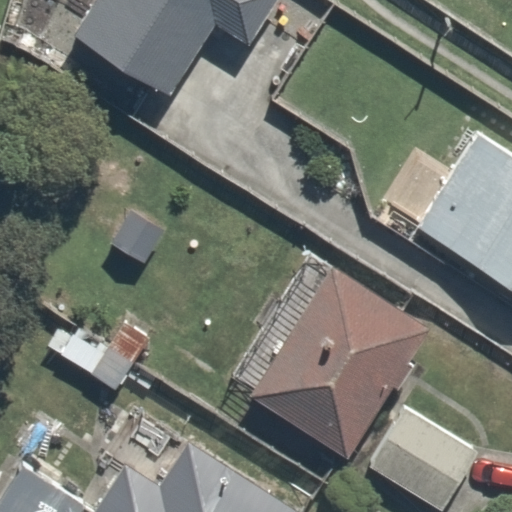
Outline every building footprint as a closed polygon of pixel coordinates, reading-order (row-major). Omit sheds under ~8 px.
[(266,0),(69,0),(53,28),(162,95),(208,22),(240,42),(266,0)] [(511,141),(474,118),(468,128),(411,221),(511,282),(511,141)] [(437,312),(325,245),(242,386),(354,452),(437,312)] [(147,329),(108,308),(79,362),(117,383),(147,329)] [(473,438),(397,396),(362,459),(439,501),(473,438)] [(77,510),(81,511),(306,511),(322,485),(179,398),(135,470),(111,455),(77,510)] [(66,511),(81,487),(19,452),(0,485),(0,509),(5,511),(66,511)]
